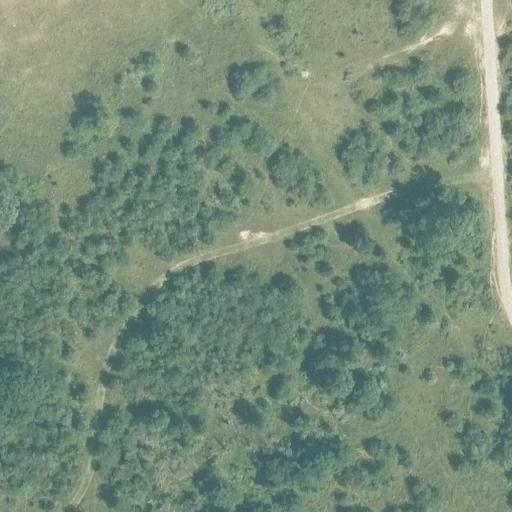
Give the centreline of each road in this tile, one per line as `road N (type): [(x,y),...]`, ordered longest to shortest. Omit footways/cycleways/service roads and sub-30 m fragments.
road 1 (track): [(497,167),(486,0)]
road 2 (track): [(511,315),(497,167)]
